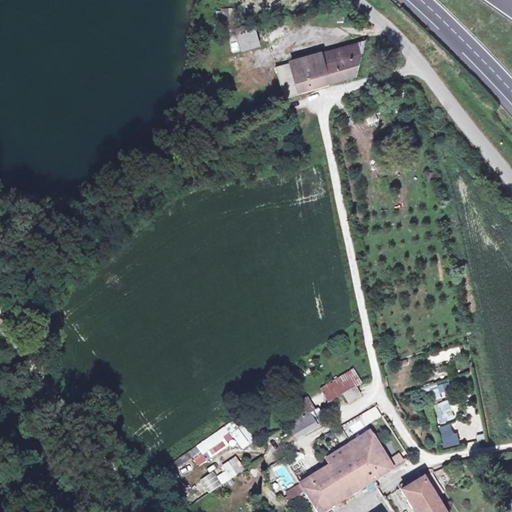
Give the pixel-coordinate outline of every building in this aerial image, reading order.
[(332,22),(348,24),(348,7),(332,6),(332,22)] [(240,30),(245,50),(261,46),(256,26),(240,30)] [(365,38),(322,50),(326,63),(361,53),(365,38)] [(356,73),(361,53),(326,63),(322,50),(278,63),(288,96),(302,92),(301,89),(356,73)] [(376,111),(365,114),(368,124),(379,120),(376,111)] [(320,387),(327,400),(341,391),(342,391),(354,384),(360,380),(352,367),(320,387)] [(354,384),(342,391),(347,400),(359,392),(354,384)] [(439,385),(425,387),(427,401),(441,399),(439,385)] [(287,408),(295,420),(310,411),(314,408),(307,396),(287,408)] [(440,423),(455,418),(448,399),(433,404),(440,423)] [(365,426),(381,417),(375,406),(359,415),(365,426)] [(315,421),(310,411),(295,420),(294,421),(290,423),(294,432),(296,434),(315,421)] [(239,418),(229,425),(244,446),(254,438),(239,418)] [(459,420),(438,428),(441,437),(462,429),(459,420)] [(225,426),(161,471),(164,474),(228,430),(225,426)] [(355,448),(348,452),(368,482),(373,479),(392,466),(386,458),(372,437),(369,432),(352,443),(355,448)] [(458,434),(442,437),(444,446),(460,443),(458,434)] [(348,452),(355,448),(352,443),(352,442),(325,459),(328,465),(348,452)] [(281,457),(295,478),(303,473),(295,461),(304,454),(301,450),(293,448),(281,457)] [(386,458),(392,466),(404,459),(398,450),(386,458)] [(348,452),(328,465),(349,494),(368,482),(348,452)] [(194,458),(198,466),(206,462),(202,454),(194,458)] [(214,472),(213,471),(199,479),(208,493),(244,471),(236,458),(214,472)] [(443,463),(451,477),(464,475),(460,460),(443,463)] [(320,511),(349,494),(328,465),(300,483),(300,484),(304,490),(319,511),(320,511)] [(164,474),(161,471),(155,474),(183,507),(189,502),(164,474)] [(432,473),(423,479),(435,497),(444,491),(432,473)] [(444,511),(435,497),(423,479),(403,491),(416,511),(444,511)] [(300,484),(286,494),(290,499),(304,490),(300,484)]
